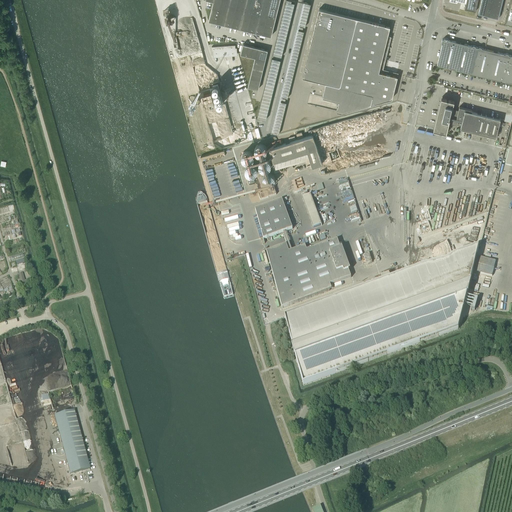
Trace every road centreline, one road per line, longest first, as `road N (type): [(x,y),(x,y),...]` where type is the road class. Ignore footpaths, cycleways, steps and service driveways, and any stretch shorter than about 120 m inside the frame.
road 1 (unclassified): [(326,511),(303,436),(302,413),(310,405),(488,361),(499,363),(511,386)]
road 2 (unclassified): [(216,511),(511,388)]
road 3 (unclassified): [(9,4),(89,292)]
road 4 (secondary): [(239,511),(511,400)]
road 5 (unclassified): [(89,292),(149,511)]
road 6 (unclassified): [(47,317),(68,338),(116,511)]
